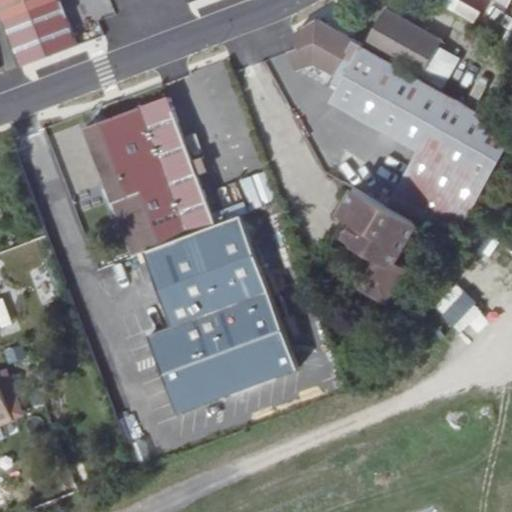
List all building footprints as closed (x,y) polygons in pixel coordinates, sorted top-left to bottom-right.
[(0,0),(0,2),(7,22),(24,67),(81,47),(62,0),(0,0)] [(453,0),(450,6),(470,17),(476,7),(493,16),(499,5),(490,0),(453,0)] [(447,41),(390,10),(369,48),(426,79),(443,49),(447,41)] [(511,130),(369,50),(369,48),(321,22),(299,35),(305,49),(296,52),(303,70),(334,88),(337,83),(347,88),(343,94),(339,101),(426,150),(394,207),(427,226),(457,242),(511,144),(511,130)] [(460,59),(443,49),(426,79),(442,88),(460,59)] [(337,83),(334,88),(343,94),(347,88),(337,83)] [(96,124),(146,255),(155,251),(227,223),(180,94),(117,117),(104,122),(96,124)] [(103,120),(104,122),(117,117),(112,114),(105,117),(103,120)] [(406,263),(427,226),(394,207),(363,190),(347,217),(361,225),(351,243),(381,261),(382,269),(370,290),(397,306),(418,270),(406,263)] [(308,367),(251,214),(227,223),(155,251),(184,327),(161,336),(189,412),(308,367)] [(452,324),(474,302),(464,293),(443,315),(452,324)] [(0,376),(0,427),(21,420),(21,418),(30,415),(13,373),(4,376),(4,375),(0,376)]
